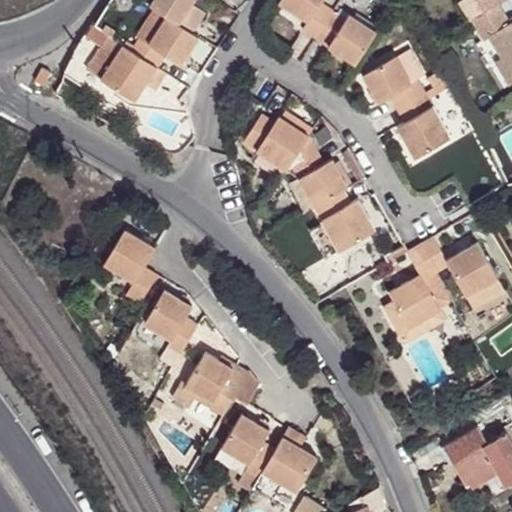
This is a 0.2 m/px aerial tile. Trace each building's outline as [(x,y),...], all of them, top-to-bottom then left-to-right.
[(152,0),(151,3),(192,31),(201,18),(188,9),(194,1),(194,0),(152,0)] [(314,39),(331,13),(320,5),(323,0),(278,0),(277,3),(306,22),(301,30),(314,39)] [(459,0),(470,17),(498,0),(459,0)] [(194,1),(188,9),(201,18),(206,10),(194,1)] [(156,11),(132,48),(158,66),(165,57),(181,66),(201,36),(192,31),(151,3),(148,6),(156,11)] [(511,20),(511,21),(500,3),(474,19),(486,39),(492,35),(504,55),(491,64),(506,87),(511,83),(511,20)] [(343,20),(331,13),(314,39),(353,65),(375,33),(347,15),(343,20)] [(100,45),(83,69),(98,79),(123,42),(112,35),(102,28),(93,21),(84,33),(100,45)] [(105,23),(102,28),(112,35),(115,30),(105,23)] [(123,42),(98,79),(132,103),(147,81),(156,88),(167,72),(158,66),(132,48),(123,42)] [(394,109),(424,93),(416,79),(409,83),(393,57),(360,75),(376,103),(387,97),(394,109)] [(40,65),(33,79),(42,83),(49,70),(40,65)] [(60,77),(54,90),(67,96),(73,83),(60,77)] [(448,138),(424,93),(394,109),(401,122),(394,127),(413,158),(448,138)] [(279,118),(306,135),(309,130),(283,112),(279,118)] [(242,142),(283,170),(306,135),(279,118),(276,116),(273,122),(259,114),(242,142)] [(296,181),(311,206),(341,189),(346,187),(345,184),(333,163),(330,159),(323,163),(306,135),(283,170),(296,181)] [(333,163),(345,184),(350,181),(338,161),(333,163)] [(341,189),(311,206),(337,251),(373,230),(356,199),(349,203),(341,189)] [(141,266),(152,246),(121,227),(100,262),(131,281),(124,293),(138,302),(155,274),(141,266)] [(432,237),(419,245),(431,268),(445,260),(432,237)] [(476,243),(445,260),(465,296),(496,278),(476,243)] [(431,268),(419,245),(406,252),(419,275),(431,268)] [(438,310),(451,303),(431,268),(419,275),(438,310)] [(407,327),(438,310),(419,275),(387,294),(392,302),(407,327)] [(501,290),(496,278),(465,296),(471,307),(501,290)] [(153,287),(146,299),(153,303),(160,292),(153,287)] [(165,345),(178,353),(195,324),(182,316),(189,306),(161,289),(160,292),(153,303),(141,322),(169,339),(165,345)] [(445,321),(438,310),(407,327),(392,302),(382,307),(403,343),(445,321)] [(207,406),(220,413),(231,396),(246,370),(233,363),(231,367),(219,359),(203,349),(183,382),(211,399),(207,406)] [(231,367),(233,363),(221,355),(219,359),(231,367)] [(256,382),(246,370),(231,396),(244,403),(256,382)] [(261,468),(274,446),(261,439),(267,428),(240,412),(221,445),(248,460),(244,467),(257,475),(261,468)] [(303,433),(287,424),(274,446),(261,468),(281,480),(295,488),(315,454),(301,445),(297,443),(303,433)] [(494,476),(500,488),(511,480),(511,445),(505,432),(482,446),(472,430),(443,447),(465,485),(468,484),(491,471),(494,476)] [(307,435),(303,433),(297,443),(301,445),(307,435)] [(281,480),(261,468),(257,475),(251,485),(271,497),(281,480)] [(471,489),(494,476),(491,471),(468,484),(471,489)] [(366,505),(363,496),(347,505),(350,511),(366,505)]
